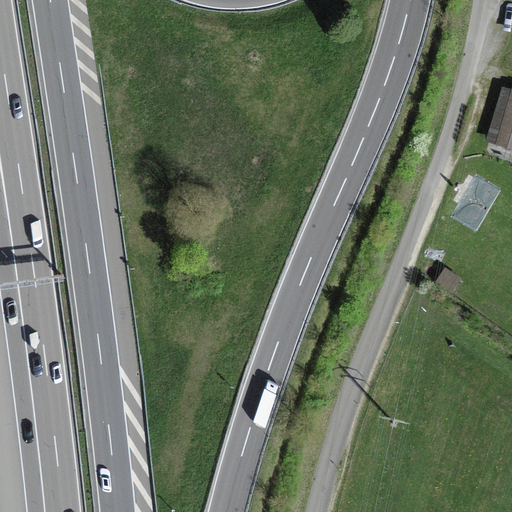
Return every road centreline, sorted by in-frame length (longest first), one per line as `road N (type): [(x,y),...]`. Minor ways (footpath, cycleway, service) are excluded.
road 1 (motorway): [(226,511),(272,356),(374,111),(409,0)]
road 2 (motorway): [(117,511),(50,0)]
road 3 (motorway): [(0,44),(37,366)]
road 4 (motorway): [(0,207),(37,366)]
road 5 (motorway): [(37,366),(53,511)]
